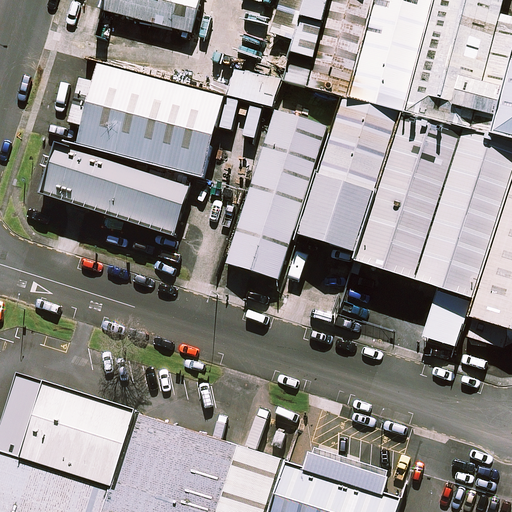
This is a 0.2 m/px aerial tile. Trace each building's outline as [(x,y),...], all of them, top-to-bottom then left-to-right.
[(196,0),(97,0),(97,4),(188,28),(196,0)] [(373,0),(325,0),(311,55),(355,67),(373,0)] [(373,0),(355,67),(353,73),(404,86),(427,0),(373,0)] [(427,0),(404,86),(476,106),(505,0),(427,0)] [(511,45),(489,131),(511,137),(511,45)] [(221,92),(98,59),(78,135),(201,168),(221,92)] [(338,90),(327,123),(291,232),(353,252),(399,110),(338,90)] [(270,105),(219,263),(276,281),(291,232),(327,123),(270,105)] [(459,129),(399,110),(353,252),(412,272),(459,129)] [(459,129),(412,272),(472,291),(511,167),(511,140),(460,124),(459,129)] [(189,178),(56,143),(43,191),(176,226),(189,178)] [(511,167),(472,291),(468,302),(511,316),(511,167)] [(258,511),(279,450),(12,364),(0,401),(0,511),(258,511)] [(390,511),(398,488),(279,450),(258,511),(390,511)]
